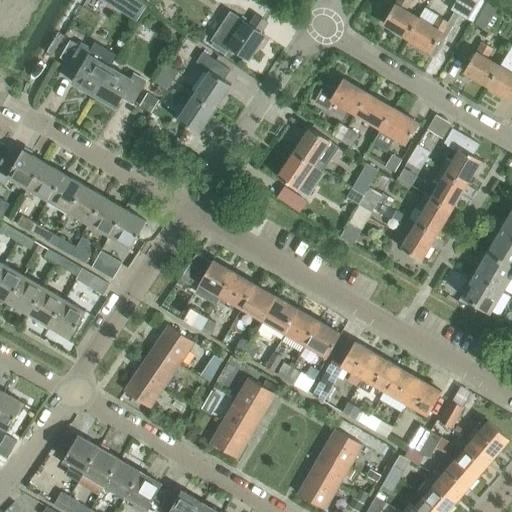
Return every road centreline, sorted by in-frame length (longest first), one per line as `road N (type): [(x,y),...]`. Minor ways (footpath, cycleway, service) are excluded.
road 1 (residential): [(511,399),(187,211)]
road 2 (residential): [(270,511),(68,392)]
road 3 (residential): [(187,211),(316,21)]
road 4 (residential): [(511,138),(316,21)]
road 5 (residential): [(68,392),(187,211)]
road 6 (residential): [(187,211),(30,119)]
